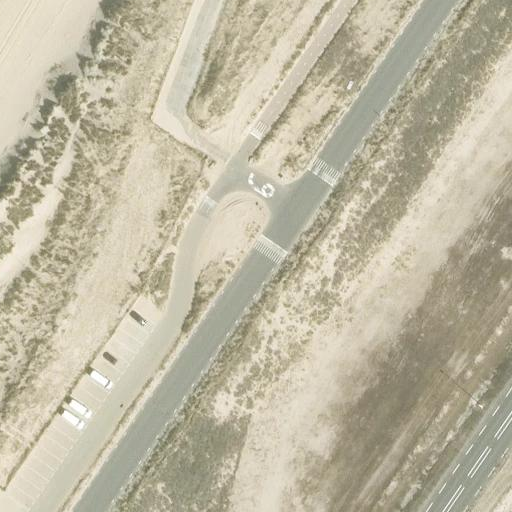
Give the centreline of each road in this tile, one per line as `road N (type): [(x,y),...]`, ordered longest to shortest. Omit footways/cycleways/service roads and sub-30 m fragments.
road 1 (unclassified): [(293,213),(231,169),(191,240),(174,321),(46,511)]
road 2 (unclassified): [(293,213),(89,511)]
road 3 (unclassified): [(440,0),(293,213)]
